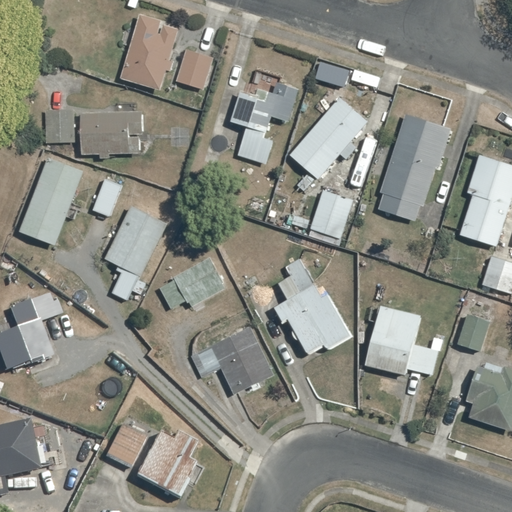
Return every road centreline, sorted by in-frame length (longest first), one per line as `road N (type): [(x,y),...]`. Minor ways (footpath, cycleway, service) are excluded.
road 1 (residential): [(511,511),(332,456),(301,461),(269,511)]
road 2 (residential): [(292,0),(427,45)]
